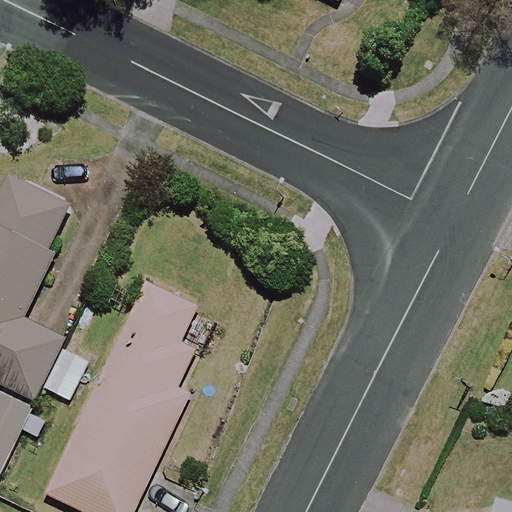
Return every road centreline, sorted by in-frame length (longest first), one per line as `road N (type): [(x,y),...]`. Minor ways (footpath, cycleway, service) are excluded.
road 1 (residential): [(454,221),(6,0)]
road 2 (tertiary): [(454,221),(312,511)]
road 3 (tertiary): [(511,108),(454,221)]
